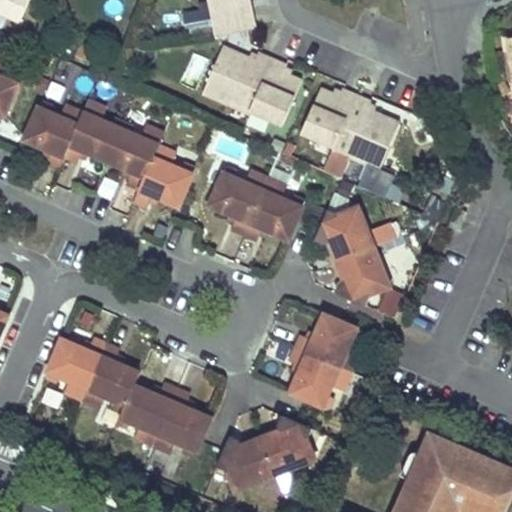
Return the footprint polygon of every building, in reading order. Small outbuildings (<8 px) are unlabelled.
[(0,0),(0,13),(21,23),(31,0),(0,0)] [(214,19),(217,34),(251,28),(248,13),(245,0),(210,0),(211,5),(214,19)] [(245,0),(248,13),(251,28),(258,27),(255,11),(253,0),(245,0)] [(250,115),(273,59),(260,53),(259,57),(256,62),(251,60),(222,47),(202,94),(250,115)] [(196,56),(186,81),(198,86),(208,61),(196,56)] [(273,59),(250,115),(281,128),(301,81),(291,76),(286,74),(288,69),(289,66),(273,59)] [(0,61),(0,112),(5,115),(21,78),(11,74),(8,80),(0,76),(0,70),(3,63),(0,61)] [(334,151),(357,95),(344,90),(343,93),(341,98),(335,95),(322,90),(302,137),(334,151)] [(357,95),(334,151),(325,171),(342,179),(343,180),(352,158),(381,171),(402,124),(374,113),(369,110),(371,105),(372,102),(357,95)] [(84,112),(65,155),(78,161),(79,158),(80,156),(83,148),(88,151),(91,152),(109,160),(125,123),(114,118),(112,124),(102,120),(107,107),(89,100),(84,112)] [(43,103),(27,139),(44,147),(52,150),(50,157),(48,159),(47,163),(60,168),(65,155),(84,112),(66,105),(61,117),(51,113),(53,107),(43,103)] [(125,123),(109,160),(126,167),(127,167),(135,171),(132,178),(131,180),(129,183),(142,189),(161,146),(166,133),(148,125),(143,138),(133,133),(135,127),(125,123)] [(179,154),(161,146),(142,189),(137,201),(149,207),(151,204),(152,200),(155,195),(160,197),(163,198),(180,205),(195,169),(186,164),(183,170),(173,166),(179,154)] [(52,150),(44,147),(41,153),(50,157),(52,150)] [(83,148),(80,156),(85,158),(88,151),(83,148)] [(126,167),(123,174),(132,178),(135,171),(127,167),(126,167)] [(229,168),(213,205),(231,213),(239,216),(235,225),(235,226),(233,229),(246,234),(270,179),(252,171),(247,183),(237,179),(239,173),(229,168)] [(270,179),(246,234),(259,240),(261,237),(261,236),(264,227),(272,231),(273,231),(289,238),(298,217),(305,201),(296,197),(293,203),(283,199),(288,186),(270,179)] [(340,215),(329,210),(322,227),(315,243),(323,246),(328,244),(331,253),(326,255),(334,275),(339,273),(342,281),(337,283),(333,292),(337,294),(363,305),(369,293),(385,287),(355,207),(340,215)] [(466,213),(454,207),(445,226),(457,232),(466,213)] [(239,216),(231,213),(227,221),(235,225),(239,216)] [(264,227),(261,236),(268,239),(272,231),(264,227)] [(331,253),(328,244),(323,246),(326,255),(331,253)] [(298,366),(288,390),(302,395),(326,406),(329,398),(322,394),(326,384),(334,388),(339,390),(355,355),(348,352),(342,349),(347,338),(353,341),(358,330),(322,315),(311,339),(297,332),(284,359),(298,366)] [(113,398),(110,405),(120,409),(121,409),(132,384),(137,373),(110,360),(116,349),(90,338),(85,350),(61,339),(45,375),(53,380),(56,373),(66,377),(63,384),(61,389),(96,405),(98,399),(101,393),(113,398)] [(353,341),(347,338),(342,349),(348,352),(353,341)] [(66,377),(56,373),(53,380),(63,384),(66,377)] [(121,409),(120,409),(116,419),(126,425),(129,419),(138,423),(135,429),(132,435),(167,451),(170,445),(172,439),(182,443),(180,449),(190,454),(196,440),(205,419),(180,407),(185,395),(159,383),(154,394),(132,384),(121,409)] [(334,388),(326,384),(322,394),(329,398),(334,388)] [(113,398),(101,393),(98,399),(110,405),(113,398)] [(238,441),(225,434),(217,450),(211,465),(226,472),(233,488),(306,456),(301,442),(308,428),(278,415),(271,426),(274,432),(269,435),(266,429),(245,439),(247,444),(241,447),(238,441)] [(138,423),(129,419),(126,425),(135,429),(138,423)] [(460,511),(464,504),(475,508),(473,511),(504,511),(511,495),(511,465),(442,433),(432,456),(428,454),(420,471),(415,469),(395,511),(460,511)] [(172,439),(170,445),(180,449),(182,443),(172,439)] [(247,444),(245,439),(238,441),(241,447),(247,444)] [(420,471),(428,454),(423,452),(415,469),(420,471)]
